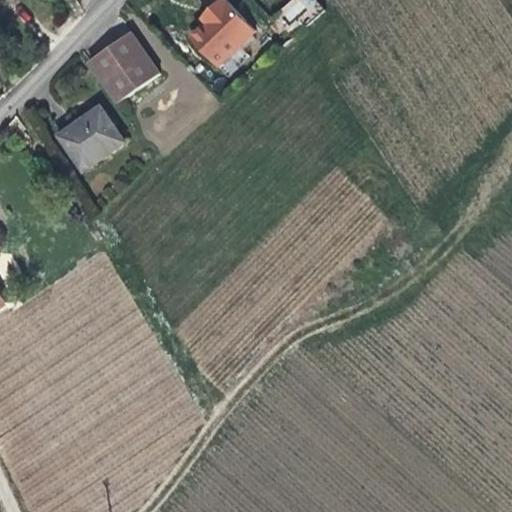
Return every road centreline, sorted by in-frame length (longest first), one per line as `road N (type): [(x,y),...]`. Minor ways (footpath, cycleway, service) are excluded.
road 1 (track): [(143,511),(295,336),(385,297),(467,235),(511,163)]
road 2 (unclassified): [(0,127),(111,0)]
